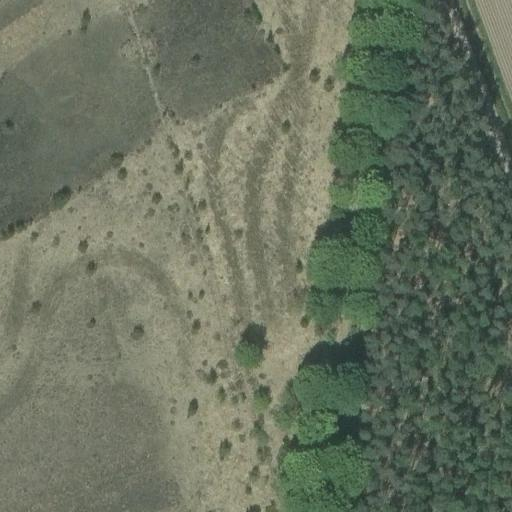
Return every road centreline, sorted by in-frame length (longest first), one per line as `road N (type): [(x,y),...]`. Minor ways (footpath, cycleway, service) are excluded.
road 1 (track): [(380,0),(323,475),(326,511)]
road 2 (track): [(446,0),(511,182)]
